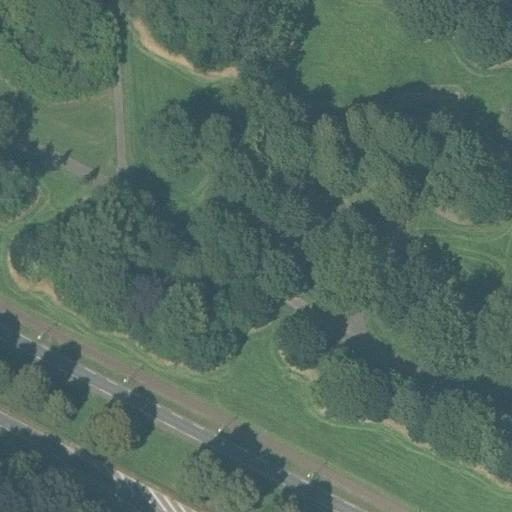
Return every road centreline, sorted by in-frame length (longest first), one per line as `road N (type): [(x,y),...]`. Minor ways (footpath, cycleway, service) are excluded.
road 1 (primary): [(347,511),(0,333)]
road 2 (primary): [(0,419),(152,511)]
